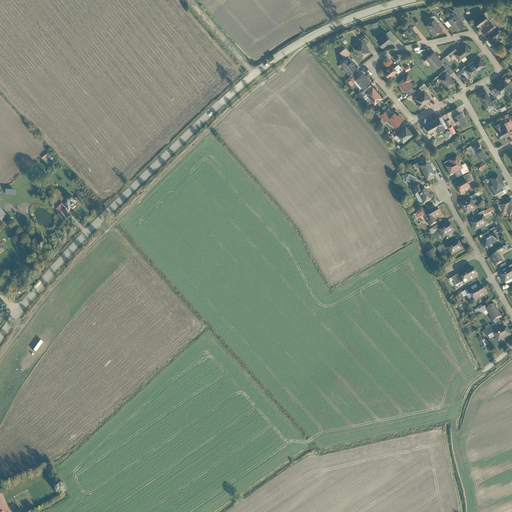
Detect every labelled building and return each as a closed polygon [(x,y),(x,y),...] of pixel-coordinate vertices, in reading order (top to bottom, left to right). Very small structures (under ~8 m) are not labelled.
[(463,17),(457,8),(453,11),(455,14),(459,20),(463,17)] [(471,21),(477,28),(487,20),(482,13),(471,21)] [(455,14),(447,20),(455,31),(464,25),(459,20),(455,14)] [(432,36),(441,28),(435,22),(432,18),(430,20),(423,26),(432,36)] [(407,26),(402,31),(410,39),(416,33),(411,27),(409,25),(407,26)] [(494,27),(482,35),(488,42),(494,37),(495,39),(501,34),(494,26),(494,27)] [(397,38),(389,29),(385,34),(391,40),(392,42),(397,38)] [(382,48),(391,40),(385,34),(376,41),(382,48)] [(365,43),(362,41),(359,43),(354,48),(362,58),(371,51),(365,43)] [(455,53),(460,60),(473,51),(467,44),(457,51),(455,53)] [(457,51),(454,47),(446,55),(449,58),(455,53),(457,51)] [(349,53),(345,48),(338,53),(342,59),(349,53)] [(440,60),(434,53),(425,58),(434,68),(441,62),(440,60)] [(356,67),(348,57),(339,64),(348,74),(356,67)] [(472,76),(487,65),(481,57),(466,68),(472,76)] [(403,69),(398,63),(392,68),(397,72),(398,74),(403,69)] [(381,71),(388,79),(397,72),(392,68),(390,64),(381,71)] [(452,72),(448,67),(443,71),(445,74),(447,76),(452,72)] [(368,83),(361,73),(355,78),(353,79),(361,89),(368,83)] [(409,73),(398,82),(406,92),(414,86),(409,80),(412,77),(409,73)] [(445,74),(437,80),(447,92),(455,86),(447,76),(445,74)] [(505,79),(494,87),(498,93),(499,95),(505,91),(506,93),(511,89),(505,79)] [(427,88),(424,84),(419,88),(422,92),(424,90),(427,88)] [(367,90),(365,87),(358,94),(360,97),(364,93),(367,90)] [(381,99),(372,87),(367,90),(364,93),(374,105),(381,99)] [(494,87),(489,90),(493,96),(498,93),(494,87)] [(413,101),(421,109),(431,98),(424,90),(422,92),(413,101)] [(492,101),(485,91),(477,96),(485,110),(494,105),(492,101)] [(456,108),(446,113),(449,119),(453,117),(460,114),(456,108)] [(387,111),(384,109),(378,114),(380,117),(387,111)] [(380,117),(383,120),(389,115),(387,111),(380,117)] [(403,121),(395,112),(388,119),(395,128),(403,121)] [(460,114),(453,117),(459,128),(468,123),(462,112),(460,114)] [(439,117),(424,126),(428,134),(436,129),(438,132),(445,128),(439,117)] [(511,130),(511,123),(509,119),(502,123),(504,125),(508,133),(511,130)] [(498,138),(508,133),(504,125),(500,127),(498,123),(492,127),(498,138)] [(396,133),(404,143),(414,134),(406,125),(396,133)] [(487,158),(482,149),(476,152),(481,162),(487,158)] [(447,169),(451,177),(464,170),(460,162),(461,162),(459,158),(450,162),(452,166),(447,169)] [(436,178),(428,163),(420,167),(428,182),(436,178)] [(410,175),(407,182),(415,186),(419,179),(410,175)] [(506,189),(498,176),(490,181),(497,194),(506,189)] [(456,187),(461,196),(472,190),(467,182),(456,187)] [(432,201),(427,190),(423,192),(421,187),(414,190),(416,196),(419,195),(424,205),(432,201)] [(476,194),(471,197),(473,200),(482,195),(480,191),(476,193),(476,194)] [(67,212),(76,204),(67,195),(64,198),(67,202),(62,207),(67,212)] [(511,216),(511,199),(500,206),(505,214),(508,212),(511,217),(511,216)] [(461,206),(467,216),(477,210),(472,201),(461,206)] [(488,215),(495,211),(492,207),(485,212),(488,215)] [(441,217),(437,210),(428,215),(432,221),(429,223),(432,227),(438,223),(436,220),(441,217)] [(471,224),(476,233),(489,225),(484,217),(471,224)] [(438,231),(443,240),(457,233),(452,224),(438,231)] [(481,241),(486,250),(499,243),(494,233),(481,241)] [(447,249),(451,257),(465,250),(460,242),(447,249)] [(491,259),(496,268),(504,263),(500,256),(507,253),(504,248),(493,254),(495,257),(491,259)] [(460,275),(466,286),(479,278),(473,268),(460,275)] [(511,270),(500,277),(505,285),(511,281),(511,270)] [(470,293),(475,302),(488,296),(483,286),(470,293)] [(502,317),(495,305),(486,310),(493,322),(502,317)] [(500,343),(511,336),(506,327),(494,334),(500,343)]
